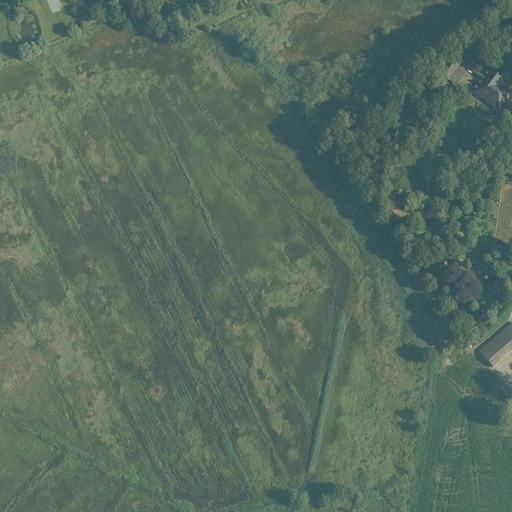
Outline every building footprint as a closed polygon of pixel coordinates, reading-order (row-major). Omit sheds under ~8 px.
[(91,0),(88,5),(94,9),(97,4),(91,0)] [(113,12),(102,6),(99,10),(111,17),(113,12)] [(453,56),(440,73),(450,80),(462,63),(453,56)] [(504,81),(501,79),(492,72),(486,80),(479,88),(475,94),(493,107),(499,111),(511,95),(506,91),(500,86),(504,81)] [(493,368),(511,351),(511,323),(479,352),(493,368)]
